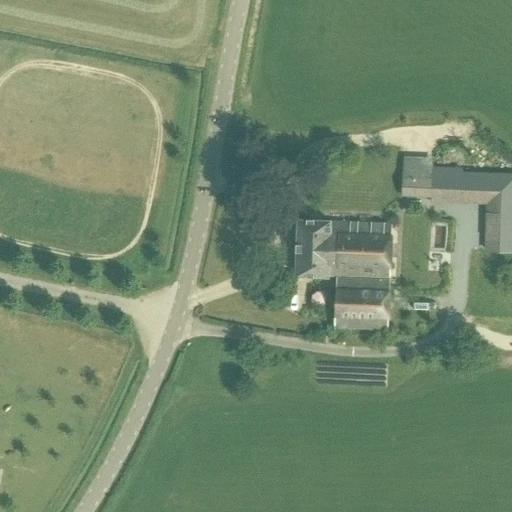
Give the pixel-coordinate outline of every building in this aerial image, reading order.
[(402,201),(431,202),(432,172),(403,171),(402,201)] [(489,174),(432,172),(431,202),(488,204),(489,174)] [(335,198),(335,219),(358,219),(358,198),(335,198)] [(388,198),(365,200),(366,220),(389,219),(388,198)] [(297,275),(337,276),(335,328),(387,330),(391,223),(298,221),(297,275)] [(43,474),(32,482),(41,495),(52,488),(43,474)]
